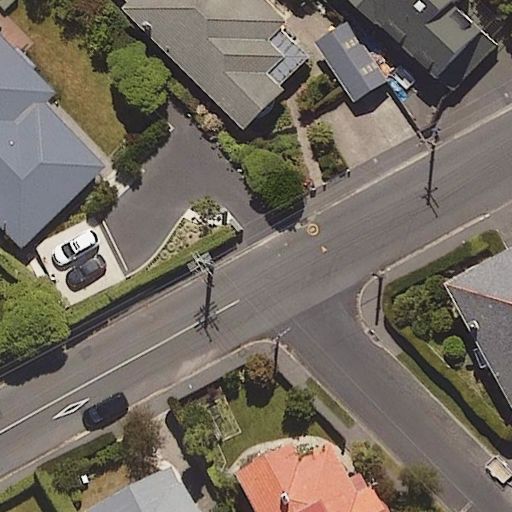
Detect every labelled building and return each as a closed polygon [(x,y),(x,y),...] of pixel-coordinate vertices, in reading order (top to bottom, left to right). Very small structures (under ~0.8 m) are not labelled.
[(322,56),(267,0),(116,0),(244,131),(322,56)] [(459,0),(347,0),(373,26),(377,23),(433,83),(481,37),(452,7),(459,0)] [(384,83),(347,29),(319,48),(355,103),(384,83)] [(48,100),(0,50),(0,249),(11,260),(100,172),(39,110),(48,100)] [(511,253),(448,288),(511,406),(511,253)] [(375,511),(364,491),(351,498),(324,449),(293,465),(286,451),(228,482),(244,511),(375,511)] [(185,511),(166,476),(97,511),(185,511)]
